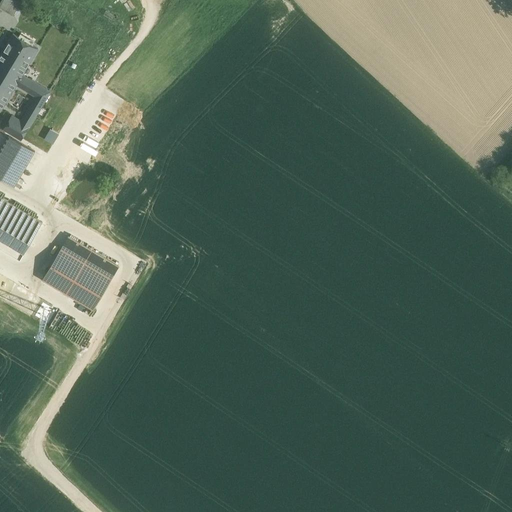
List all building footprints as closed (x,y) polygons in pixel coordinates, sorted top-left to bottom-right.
[(20,4),(14,0),(1,0),(0,2),(0,6),(14,15),(20,4)] [(38,48),(14,33),(0,55),(0,61),(22,74),(38,48)] [(22,74),(0,61),(0,108),(1,109),(16,83),(22,74)] [(50,91),(22,74),(16,83),(36,95),(21,120),(12,115),(4,129),(21,139),(50,91)] [(35,151),(9,135),(0,150),(0,176),(14,186),(35,151)] [(0,186),(0,196),(14,205),(19,198),(0,186)] [(14,205),(0,196),(0,238),(24,252),(42,222),(14,205)] [(69,236),(61,250),(110,279),(118,266),(69,236)] [(61,250),(44,278),(93,307),(110,279),(61,250)]
